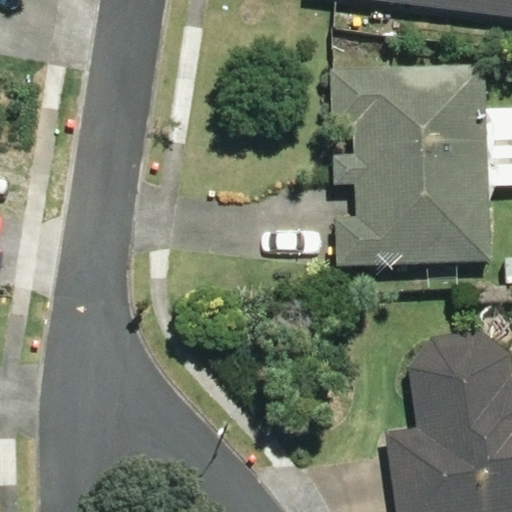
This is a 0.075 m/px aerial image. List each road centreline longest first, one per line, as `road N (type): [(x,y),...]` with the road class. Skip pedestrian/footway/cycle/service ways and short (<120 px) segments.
road 1 (residential): [(88,337),(137,0)]
road 2 (residential): [(88,337),(249,511)]
